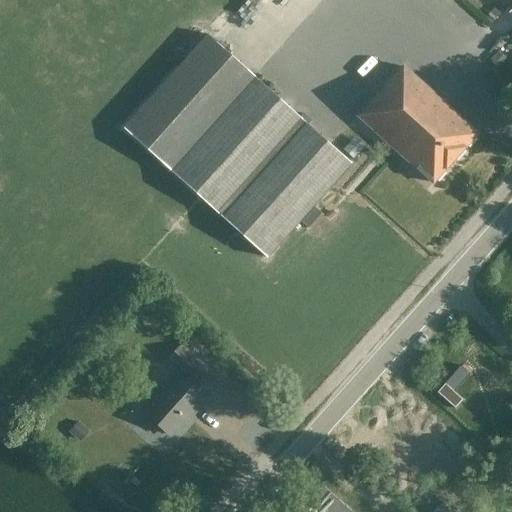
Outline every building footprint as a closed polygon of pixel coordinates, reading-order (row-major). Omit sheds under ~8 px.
[(511,0),(499,0),(509,8),(511,4),(511,0)] [(212,33),(127,127),(173,168),(258,74),(212,33)] [(432,183),(476,134),(403,67),(358,116),(432,183)] [(258,74),(173,168),(270,256),(355,161),(258,74)] [(191,377),(201,365),(179,345),(168,357),(191,377)] [(469,374),(459,366),(436,392),(455,409),(463,400),(453,391),(469,374)] [(177,374),(144,412),(170,435),(204,397),(177,374)] [(374,444),(391,460),(428,421),(411,405),(374,444)] [(80,442),(90,431),(79,421),(68,431),(80,442)]
